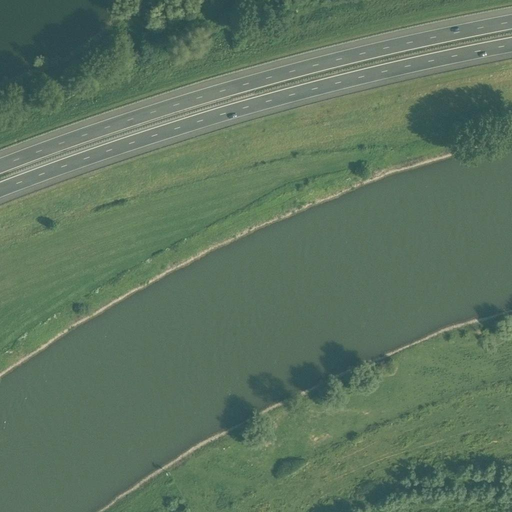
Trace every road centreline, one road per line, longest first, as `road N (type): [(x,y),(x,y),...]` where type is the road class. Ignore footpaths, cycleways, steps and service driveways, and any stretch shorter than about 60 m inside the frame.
road 1 (motorway): [(0,192),(232,113),(511,46)]
road 2 (motorway): [(511,23),(282,75),(0,166)]
